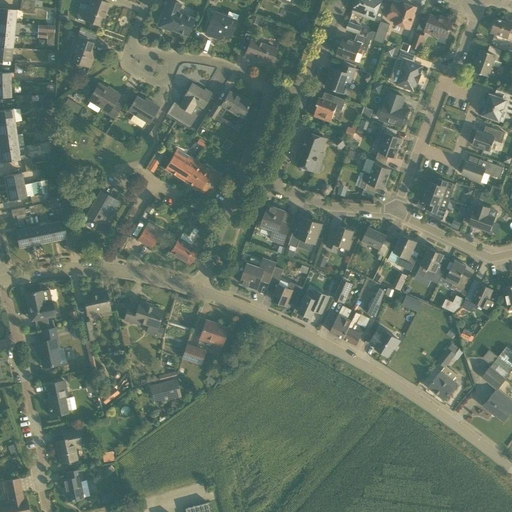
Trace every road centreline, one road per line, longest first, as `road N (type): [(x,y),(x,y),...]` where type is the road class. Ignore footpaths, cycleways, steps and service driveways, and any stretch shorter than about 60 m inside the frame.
road 1 (unclassified): [(511,469),(397,384),(299,330),(202,291)]
road 2 (residential): [(49,511),(3,279)]
road 3 (residential): [(397,220),(474,8)]
road 4 (residential): [(397,220),(272,194)]
road 5 (residential): [(112,270),(154,192),(185,210)]
road 6 (residential): [(511,266),(397,220)]
